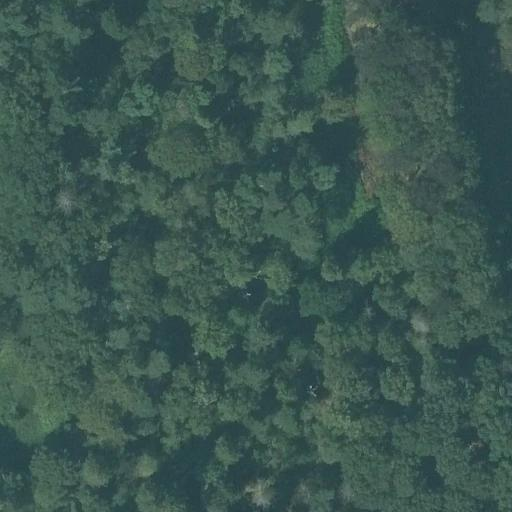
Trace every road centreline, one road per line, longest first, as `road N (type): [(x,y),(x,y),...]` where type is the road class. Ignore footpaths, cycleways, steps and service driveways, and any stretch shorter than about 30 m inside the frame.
road 1 (track): [(204,511),(188,0)]
road 2 (track): [(511,306),(470,301),(404,0)]
road 3 (track): [(470,301),(401,352),(372,393),(356,459),(377,511)]
road 4 (track): [(356,459),(203,469)]
